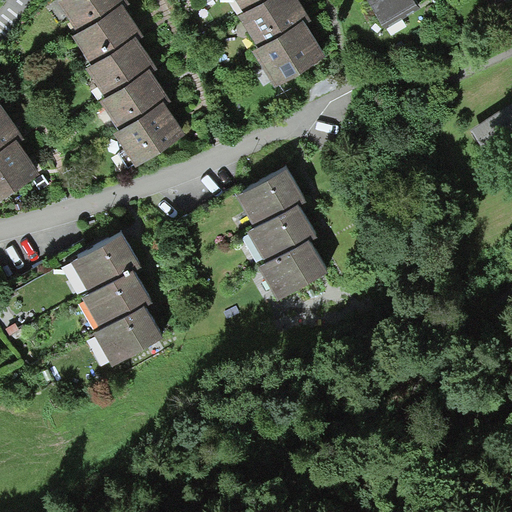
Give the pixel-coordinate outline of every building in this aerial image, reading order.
[(119,0),(58,0),(73,26),(119,0)] [(133,32),(137,29),(120,0),(119,0),(73,26),(69,29),(86,58),(133,32)] [(262,0),(236,0),(243,11),(262,0)] [(305,22),(309,20),(297,0),(262,0),(243,11),(238,14),(257,48),(305,22)] [(416,0),(365,0),(383,29),(421,7),(416,0)] [(272,84),(323,55),(305,22),(257,48),(253,50),(272,84)] [(147,64),(150,62),(133,32),(86,58),(82,60),(99,91),(147,64)] [(164,99),(166,98),(147,64),(99,91),(96,93),(115,127),(164,99)] [(131,161),(183,133),(164,99),(115,127),(113,128),(131,161)] [(511,104),(472,132),(497,170),(511,160),(511,104)] [(0,143),(13,135),(18,132),(0,105),(0,143)] [(0,190),(35,168),(13,135),(0,143),(0,190)] [(236,186),(254,218),(297,193),(299,197),(306,193),(286,158),(236,186)] [(247,221),(265,252),(308,227),(311,231),(317,228),(299,197),(297,193),(254,218),(247,221)] [(258,255),(276,291),(327,261),(311,231),(308,227),(265,252),(258,255)] [(69,256),(86,287),(131,263),(136,260),(119,229),(69,256)] [(80,290),(97,321),(142,297),(148,294),(131,263),(86,287),(80,290)] [(92,324),(109,356),(159,328),(142,297),(97,321),(92,324)]
